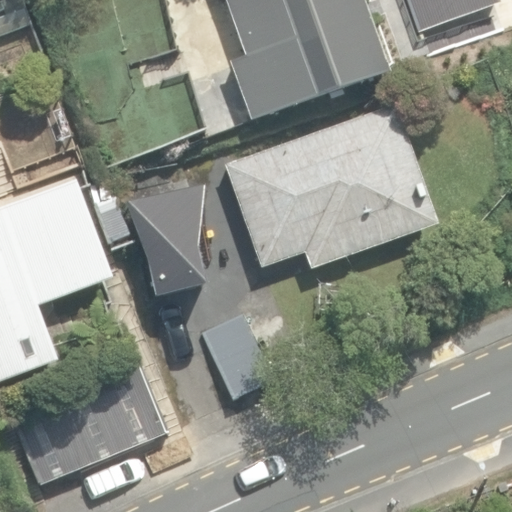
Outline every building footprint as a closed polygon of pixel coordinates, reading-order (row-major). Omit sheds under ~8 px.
[(226,63),(251,127),(389,75),(360,0),(220,0),(242,57),(226,63)] [(302,256),(308,272),(435,227),(392,107),(223,167),(259,271),(302,256)] [(111,187),(153,285),(236,249),(209,187),(183,198),(168,163),(111,187)] [(0,347),(45,332),(36,308),(110,281),(74,182),(0,208),(0,347)] [(201,335),(233,401),(274,381),(241,315),(201,335)] [(8,405),(40,488),(168,439),(137,356),(8,405)]
